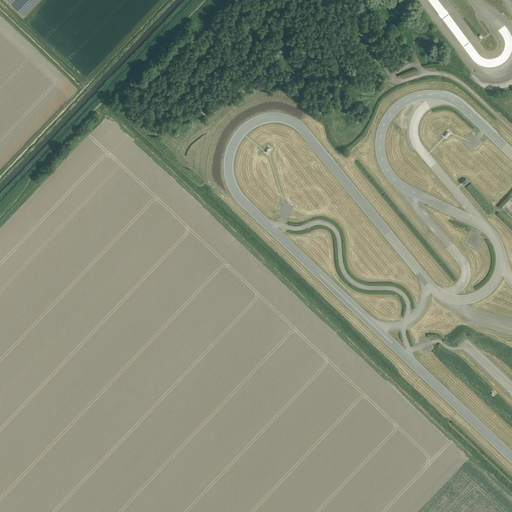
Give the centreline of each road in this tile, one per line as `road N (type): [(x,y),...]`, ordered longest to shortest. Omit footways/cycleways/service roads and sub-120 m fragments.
road 1 (unknown): [(423,277),(291,120),(251,123),(229,150),(232,187),(264,222)]
road 2 (track): [(511,130),(458,80),(435,73),(394,83),(342,71),(245,92),(279,49)]
road 3 (track): [(231,0),(139,96),(146,129),(154,132),(163,116)]
road 4 (unknown): [(264,222),(372,325)]
